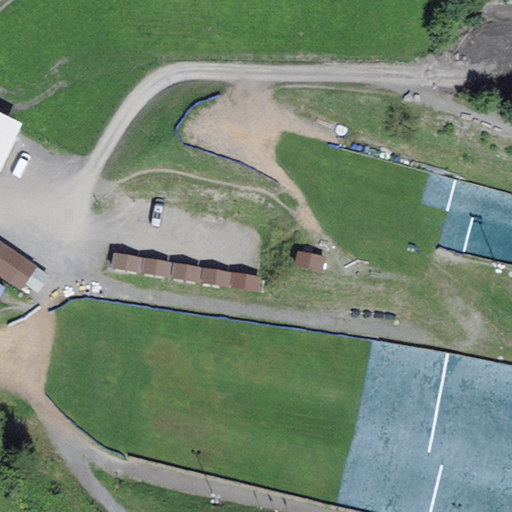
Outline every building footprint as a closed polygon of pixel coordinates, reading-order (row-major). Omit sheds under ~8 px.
[(22,135),(0,123),(0,177),(0,178),(22,135)] [(511,195),(433,175),(427,198),(450,204),(439,245),(511,262),(511,195)] [(0,262),(9,246),(0,240),(0,262)] [(0,274),(9,280),(25,256),(13,248),(0,266),(0,274)] [(111,269),(260,294),(263,277),(114,252),(111,269)] [(297,252),(295,269),(325,273),(328,255),(297,252)]
